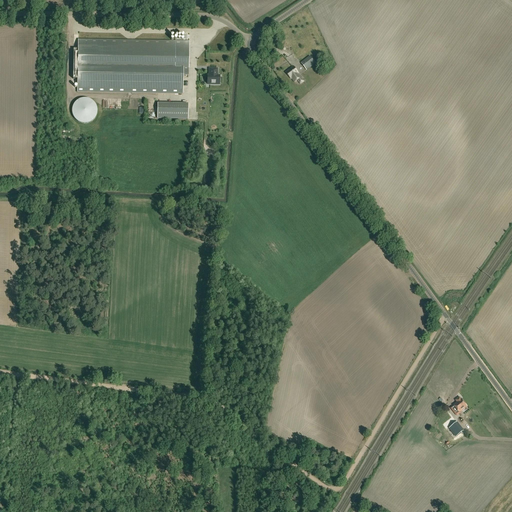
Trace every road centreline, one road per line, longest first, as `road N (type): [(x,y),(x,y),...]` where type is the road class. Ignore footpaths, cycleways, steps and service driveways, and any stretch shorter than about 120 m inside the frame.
road 1 (track): [(445,316),(335,490),(215,401),(0,371)]
road 2 (unclassified): [(511,406),(251,42)]
road 3 (unclassified): [(251,42),(208,16),(0,15)]
